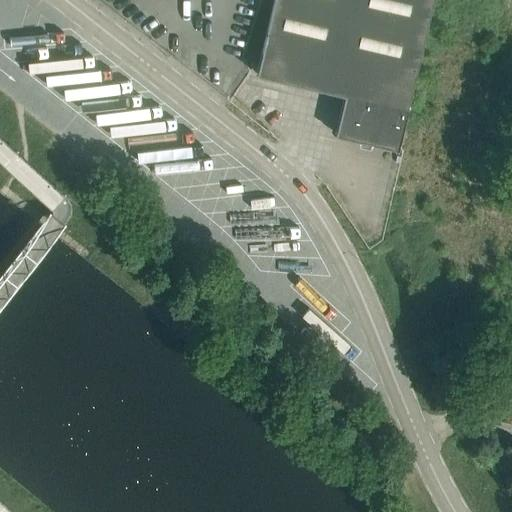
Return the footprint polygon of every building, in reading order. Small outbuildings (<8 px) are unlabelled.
[(348,82),(366,0),(273,0),(257,73),(303,84),(305,72),(348,82)] [(396,149),(398,149),(432,0),(366,0),(348,82),(336,133),(360,139),(359,143),(372,146),(373,142),(397,148),(396,149)] [(134,166),(146,114),(128,110),(116,162),(134,166)] [(185,185),(178,213),(189,216),(203,160),(182,155),(175,182),(185,185)] [(473,346),(476,332),(464,329),(461,343),(473,346)]
